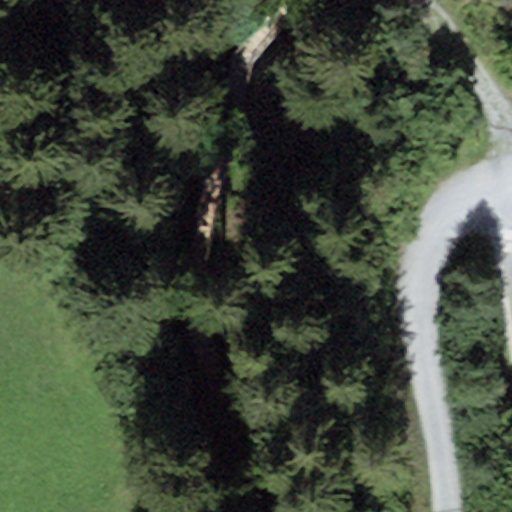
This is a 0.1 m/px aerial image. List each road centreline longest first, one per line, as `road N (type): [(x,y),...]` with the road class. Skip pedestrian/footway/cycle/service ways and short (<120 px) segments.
road 1 (track): [(511,165),(452,209),(418,251),(410,306),(444,511)]
road 2 (track): [(417,0),(511,128)]
